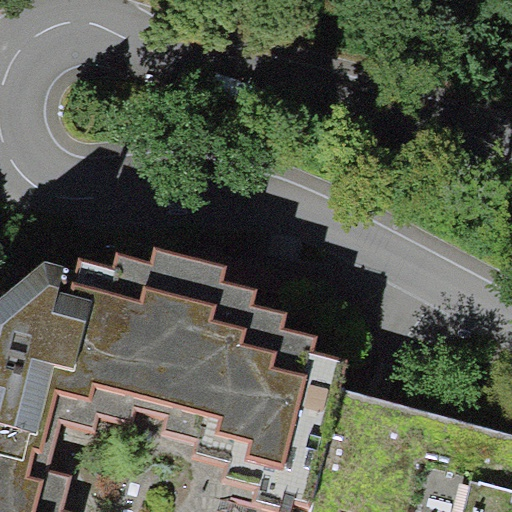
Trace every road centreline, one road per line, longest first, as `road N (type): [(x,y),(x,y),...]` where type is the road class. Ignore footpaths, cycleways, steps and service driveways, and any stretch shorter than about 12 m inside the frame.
road 1 (residential): [(0,115),(14,151),(55,185),(110,195),(192,187),(276,203),(511,322)]
road 2 (residential): [(511,149),(93,26),(71,25),(30,41),(0,86)]
